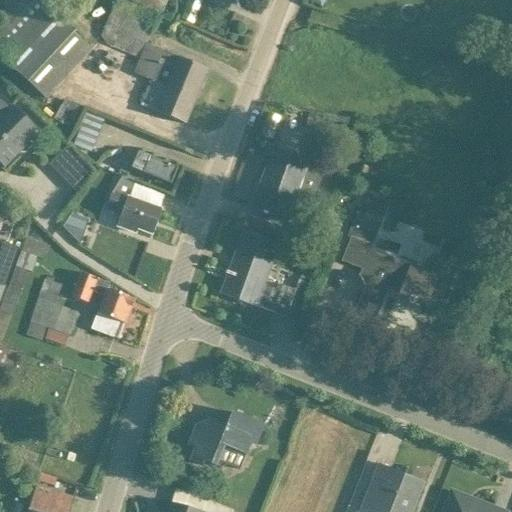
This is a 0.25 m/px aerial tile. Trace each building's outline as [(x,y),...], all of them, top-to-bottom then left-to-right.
[(0,0),(0,25),(59,70),(97,20),(71,0),(0,0)] [(134,34),(146,37),(157,1),(153,0),(114,0),(113,6),(128,10),(126,16),(138,20),(134,34)] [(138,106),(184,126),(207,73),(162,53),(138,106)] [(66,84),(60,101),(74,106),(80,89),(66,84)] [(0,105),(0,169),(36,134),(4,101),(0,105)] [(174,165),(183,144),(143,127),(134,148),(174,165)] [(246,209),(284,222),(302,168),(265,155),(246,209)] [(127,174),(165,188),(172,170),(134,156),(127,174)] [(123,192),(127,176),(113,173),(110,189),(123,192)] [(148,240),(159,209),(123,195),(112,226),(148,240)] [(217,297),(257,311),(279,246),(239,232),(217,297)] [(0,289),(23,297),(40,245),(9,235),(0,262),(0,289)] [(75,278),(93,283),(102,256),(84,250),(75,278)] [(366,284),(404,298),(415,269),(377,255),(366,284)] [(66,284),(50,277),(34,317),(76,334),(84,315),(58,304),(66,284)] [(92,326),(117,336),(129,307),(104,296),(92,326)] [(253,451),(262,426),(228,412),(221,430),(196,420),(179,462),(210,474),(214,463),(237,472),(247,449),(253,451)] [(356,511),(412,511),(424,486),(377,465),(356,511)] [(66,511),(72,500),(30,487),(24,511),(66,511)] [(440,511),(504,511),(450,490),(440,511)] [(242,511),(255,511),(257,506),(235,500),(233,510),(242,511)]
